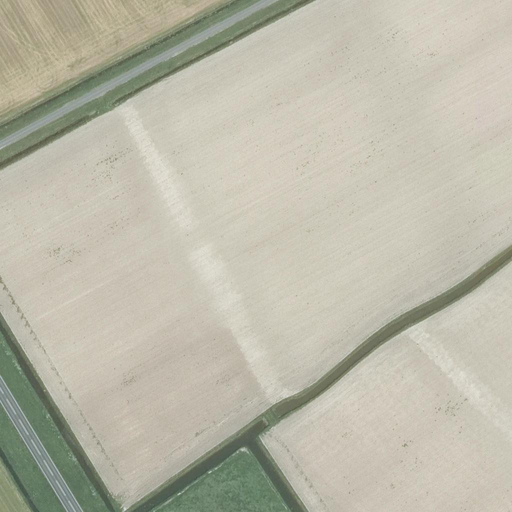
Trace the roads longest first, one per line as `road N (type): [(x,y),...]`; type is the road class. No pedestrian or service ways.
road 1 (unclassified): [(0,144),(270,0)]
road 2 (trunk): [(74,511),(0,388)]
